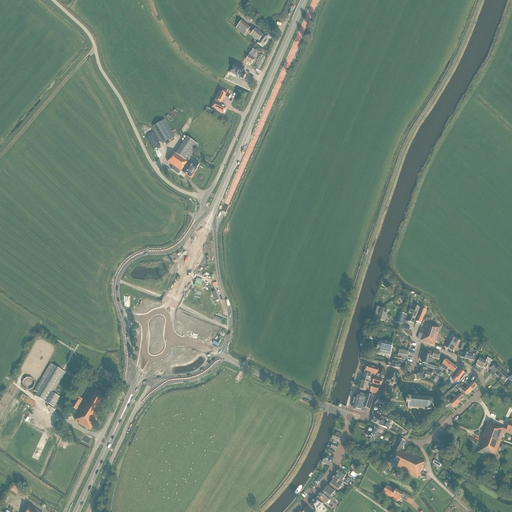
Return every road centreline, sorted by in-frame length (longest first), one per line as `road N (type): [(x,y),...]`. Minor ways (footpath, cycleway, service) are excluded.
road 1 (unclassified): [(219,353),(230,316),(214,249),(217,224),(315,0)]
road 2 (trunk): [(172,298),(304,0)]
road 3 (residential): [(387,368),(413,368),(422,344),(477,372),(483,386),(418,443),(368,422)]
road 4 (unclassified): [(206,198),(158,175),(85,30),(51,0)]
road 5 (unclassified): [(88,511),(145,393),(199,371),(219,353)]
road 6 (unclassified): [(65,511),(125,381),(125,319)]
road 7 (unclassified): [(206,198),(285,23)]
road 8 (unclassified): [(125,319),(116,288),(124,266),(182,242),(206,198)]
road 9 (tertiary): [(352,414),(219,353)]
road 10 (trunk): [(77,511),(128,403)]
